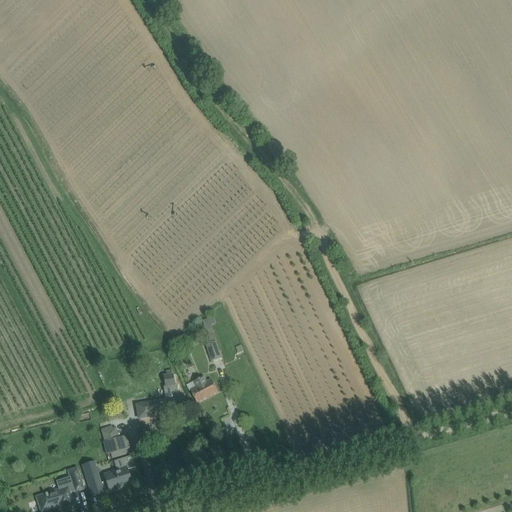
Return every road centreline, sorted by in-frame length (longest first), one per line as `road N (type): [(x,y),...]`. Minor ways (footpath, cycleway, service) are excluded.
road 1 (track): [(144,0),(187,73),(306,222),(406,440)]
road 2 (unclassified): [(511,409),(176,511)]
